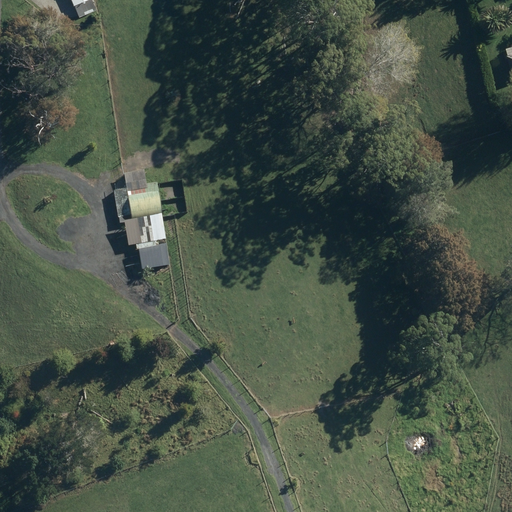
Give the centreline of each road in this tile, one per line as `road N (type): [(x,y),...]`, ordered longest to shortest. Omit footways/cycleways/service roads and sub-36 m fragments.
road 1 (unknown): [(88,241),(215,367),(249,419),(283,511)]
road 2 (unknown): [(0,145),(37,146),(57,159),(80,201),(88,241)]
